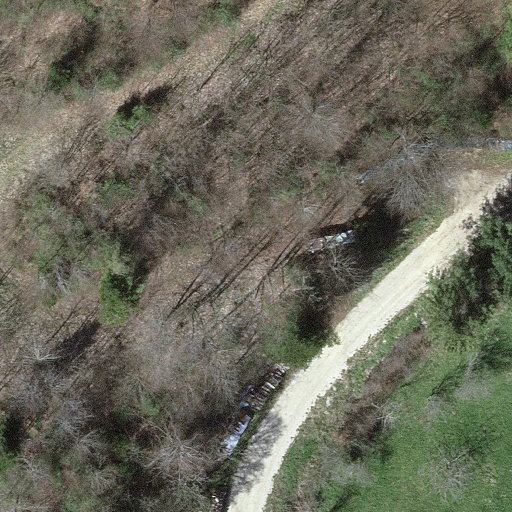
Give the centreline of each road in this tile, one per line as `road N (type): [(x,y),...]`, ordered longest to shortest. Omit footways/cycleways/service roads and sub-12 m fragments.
road 1 (track): [(0,284),(36,312),(91,312),(411,185),(511,174)]
road 2 (track): [(245,511),(280,426),(338,351),(386,299),(511,201)]
road 3 (track): [(267,0),(216,44),(31,147),(0,178)]
